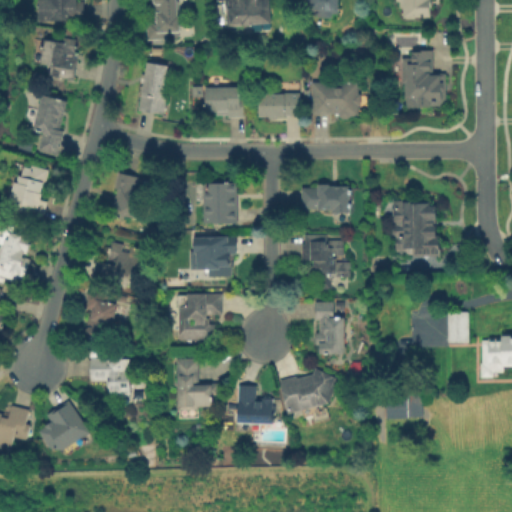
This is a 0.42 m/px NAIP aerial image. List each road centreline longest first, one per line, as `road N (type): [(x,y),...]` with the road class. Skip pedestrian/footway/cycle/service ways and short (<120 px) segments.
road 1 (residential): [(484,151),(190,152),(97,131)]
road 2 (residential): [(33,361),(108,87),(113,0)]
road 3 (residential): [(502,266),(486,223),(482,0)]
road 4 (residential): [(269,152),(270,304),(261,342)]
